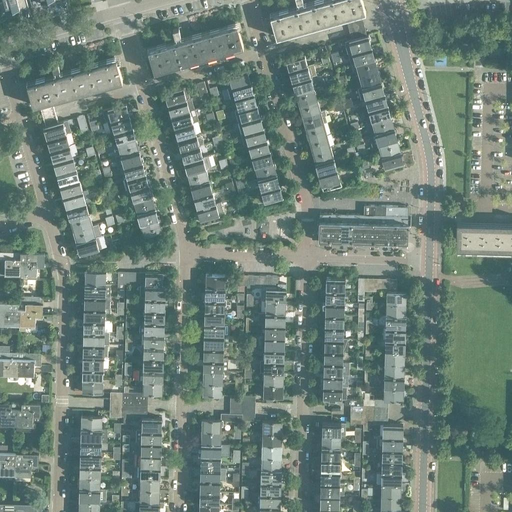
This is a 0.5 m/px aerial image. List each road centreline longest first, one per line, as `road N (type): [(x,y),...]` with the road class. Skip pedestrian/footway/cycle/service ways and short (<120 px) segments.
road 1 (residential): [(60,511),(62,278),(49,213)]
road 2 (residential): [(432,263),(433,154),(390,0)]
road 3 (residential): [(306,259),(309,204),(248,0)]
road 4 (residential): [(185,511),(190,256)]
road 5 (residential): [(190,256),(177,183),(125,11)]
road 6 (residential): [(303,511),(306,259)]
road 7 (residential): [(425,511),(432,263)]
road 8 (residential): [(49,213),(4,45)]
road 9 (residential): [(432,263),(306,259)]
road 10 (residential): [(125,11),(4,45)]
